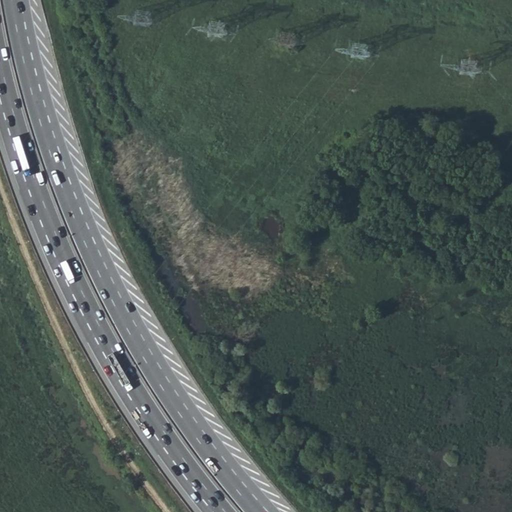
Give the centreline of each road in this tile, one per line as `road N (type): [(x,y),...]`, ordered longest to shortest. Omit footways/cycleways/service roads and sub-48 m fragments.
road 1 (trunk): [(240,488),(173,398),(103,272),(44,121),(15,0)]
road 2 (trunk): [(0,75),(37,202),(93,324),(218,511)]
